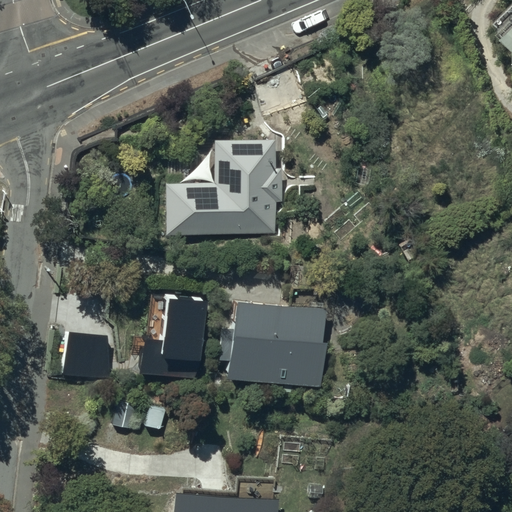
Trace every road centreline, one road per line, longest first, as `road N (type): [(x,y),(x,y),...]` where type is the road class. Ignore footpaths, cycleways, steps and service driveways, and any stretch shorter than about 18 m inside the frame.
road 1 (residential): [(13,101),(27,215),(0,480)]
road 2 (secondary): [(263,0),(45,89)]
